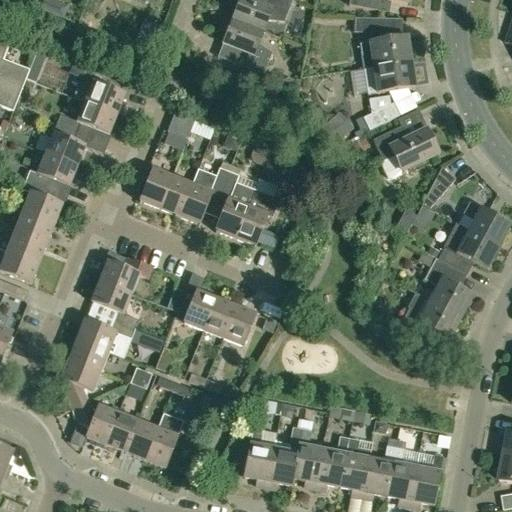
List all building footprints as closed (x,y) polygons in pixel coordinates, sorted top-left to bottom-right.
[(292,2),(289,1),(287,0),(266,0),(264,6),(248,0),(239,0),(232,21),(263,33),(267,22),(284,24),(292,2)] [(407,6),(408,0),(349,0),(349,7),(377,12),(379,1),(407,6)] [(44,1),(40,10),(59,17),(63,8),(44,1)] [(355,20),(354,34),(383,35),(384,21),(355,20)] [(258,45),(263,33),(232,21),(222,45),(245,54),(240,68),(263,76),(272,54),(258,45)] [(0,84),(21,92),(29,71),(3,61),(11,41),(0,37),(0,84)] [(373,69),(410,64),(407,38),(358,46),(362,71),(363,71),(373,69)] [(410,64),(373,69),(363,71),(367,96),(414,89),(410,64)] [(84,81),(88,72),(76,67),(73,77),(84,81)] [(84,104),(117,117),(124,97),(104,89),(108,80),(88,72),(84,81),(92,84),(84,104)] [(0,108),(13,113),(21,92),(0,84),(0,108)] [(393,105),(389,107),(388,99),(370,102),(372,115),(363,119),(369,132),(399,118),(393,105)] [(109,137),(117,117),(84,104),(76,123),(60,117),(56,127),(76,134),(79,125),(109,137)] [(174,114),(170,124),(190,132),(194,122),(174,114)] [(170,124),(167,134),(187,141),(190,132),(170,124)] [(72,144),(76,134),(56,127),(44,156),(77,169),(85,149),(72,144)] [(400,177),(401,173),(437,155),(426,132),(410,139),(404,127),(372,142),(382,163),(381,167),(387,180),(391,181),(400,177)] [(357,142),(350,146),(354,154),(369,146),(365,138),(357,142)] [(270,153),(266,163),(273,166),(276,164),(270,153)] [(69,189),(77,169),(44,156),(37,175),(29,172),(25,182),(45,190),(49,181),(69,189)] [(210,194),(211,190),(221,194),(229,174),(219,170),(216,178),(198,171),(191,186),(179,219),(199,227),(203,215),(211,194),(210,194)] [(428,211),(437,201),(455,182),(441,170),(421,207),(428,211)] [(159,211),(172,179),(152,171),(139,204),(159,211)] [(257,185),(238,177),(229,174),(221,194),(229,197),(228,201),(227,200),(215,233),(235,241),(254,192),(257,185)] [(179,219),(191,186),(172,179),(159,211),(179,219)] [(42,199),(45,190),(25,182),(21,192),(29,195),(21,214),(54,227),(62,207),(42,199)] [(254,249),(267,217),(272,219),(279,202),(254,192),(235,241),(254,249)] [(462,216),(473,222),(467,233),(498,249),(511,226),(468,204),(462,216)] [(46,247),(54,227),(21,214),(14,234),(46,247)] [(498,249),(467,233),(456,226),(437,262),(458,273),(465,261),(486,272),(498,249)] [(38,266),(46,247),(14,234),(6,253),(38,266)] [(293,245),(281,240),(276,250),(289,255),(293,245)] [(440,256),(441,254),(430,248),(427,255),(427,256),(435,260),(437,261),(440,256)] [(0,273),(31,286),(38,266),(6,253),(0,268),(0,273)] [(131,296),(138,278),(147,281),(151,271),(127,261),(124,270),(106,264),(98,284),(131,296)] [(458,273),(437,262),(435,261),(424,282),(436,288),(429,303),(461,320),(473,298),(453,287),(460,274),(458,273)] [(123,316),(131,296),(98,284),(90,304),(117,314),(114,323),(134,331),(137,322),(123,316)] [(8,285),(4,295),(24,303),(28,293),(8,285)] [(181,302),(185,294),(174,290),(167,310),(176,314),(177,314),(181,302)] [(203,333),(216,300),(196,293),(191,305),(181,302),(177,314),(176,314),(173,322),(203,333)] [(422,344),(429,331),(449,342),(461,320),(429,303),(416,296),(415,297),(414,296),(407,309),(408,310),(403,321),(401,320),(399,323),(393,325),(391,324),(389,327),(422,344)] [(223,341),(235,308),(216,300),(203,333),(223,341)] [(235,308),(223,341),(242,349),(255,316),(235,308)] [(134,331),(114,323),(110,333),(83,322),(75,342),(108,355),(122,360),(134,331)] [(0,329),(0,363),(12,334),(0,329)] [(100,374),(108,355),(75,342),(68,362),(100,374)] [(92,394),(100,374),(68,362),(60,382),(69,385),(64,398),(70,412),(89,404),(86,398),(88,392),(92,394)] [(136,370),(130,386),(138,389),(144,373),(136,370)] [(144,373),(138,389),(146,392),(152,376),(144,373)] [(191,375),(188,383),(203,390),(207,381),(191,375)] [(160,379),(157,387),(172,393),(175,385),(160,379)] [(207,381),(203,390),(219,396),(222,388),(207,381)] [(175,385),(172,393),(188,400),(191,391),(175,385)] [(203,396),(197,409),(207,413),(212,400),(203,396)] [(267,403),(264,417),(280,420),(282,406),(267,403)] [(105,448),(118,415),(98,407),(96,412),(91,410),(89,404),(70,412),(76,426),(89,430),(85,440),(105,448)] [(352,424),(354,413),(330,409),(328,419),(352,424)] [(352,424),(368,427),(370,417),(354,413),(352,424)] [(125,455),(137,423),(118,415),(105,448),(125,455)] [(164,471),(177,438),(183,424),(163,416),(157,431),(144,463),(164,471)] [(144,463),(157,431),(137,423),(125,455),(144,463)] [(310,433),(312,425),(303,424),(302,431),(310,433)] [(273,451),(258,448),(262,432),(253,430),(250,446),(249,446),(243,479),(257,482),(256,488),(266,490),(273,451)] [(292,480),(302,432),(292,430),(289,446),(274,443),(273,451),(266,490),(276,492),(277,486),(291,488),(293,480),(292,480)] [(314,491),(322,452),(307,449),(310,433),(302,432),(292,480),(293,480),(305,483),(304,490),(314,491)] [(314,491),(324,493),(326,487),(339,489),(348,441),(339,439),(336,455),(322,452),(314,491)] [(339,489),(352,492),(351,499),(361,501),(369,461),(372,445),(348,441),(339,489)] [(0,471),(8,474),(11,468),(7,466),(12,452),(0,447),(0,471)] [(386,499),(395,450),(386,448),(383,464),(369,461),(361,501),(371,503),(372,496),(386,499)] [(408,510),(416,470),(401,468),(404,451),(395,450),(386,499),(399,501),(398,508),(408,510)] [(416,470),(408,510),(418,511),(419,505),(433,508),(439,475),(442,459),(434,457),(430,473),(416,470)] [(511,458),(504,457),(499,483),(511,485),(511,496),(502,498),(503,511),(504,511),(511,510),(511,458)] [(5,481),(8,474),(0,471),(0,483),(2,479),(5,481)]
